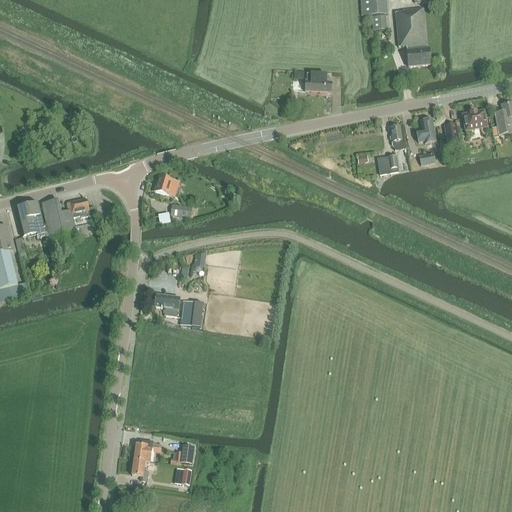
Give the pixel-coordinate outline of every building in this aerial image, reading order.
[(384,16),(383,0),(360,0),(362,17),(384,16)] [(408,49),(408,51),(406,52),(407,68),(430,66),(429,49),(428,49),(424,9),(402,11),(402,13),(395,14),(398,48),(406,47),(406,49),(408,49)] [(385,30),(384,17),(372,18),(374,32),(385,30)] [(306,83),(305,93),(331,94),(331,83),(330,83),(331,76),(307,76),(307,83),(306,83)] [(503,113),(495,114),(499,136),(511,133),(511,123),(511,120),(511,104),(501,106),(503,113)] [(471,114),(463,116),(466,132),(487,128),(484,112),(476,113),(471,114)] [(435,143),(431,120),(420,122),(421,132),(415,133),(417,144),(423,143),(424,145),(435,143)] [(444,127),(448,144),(459,142),(456,125),(444,127)] [(400,128),(390,129),(393,149),(394,149),(395,152),(406,150),(405,144),(403,145),(400,128)] [(419,157),(421,167),(435,164),(433,154),(419,157)] [(396,157),(377,160),(380,177),(394,175),(398,174),(398,171),(398,170),(396,157)] [(168,197),(173,181),(159,177),(154,192),(168,197)] [(58,201),(42,205),(47,227),(49,237),(51,247),(78,241),(73,219),(80,218),(80,219),(89,217),(91,223),(97,221),(95,209),(89,210),(86,200),(70,204),(70,206),(67,207),(68,213),(61,215),(58,201)] [(38,205),(16,210),(23,240),(37,236),(38,240),(49,237),(47,227),(44,228),(38,205)] [(190,218),(192,209),(172,206),(171,215),(190,218)] [(6,227),(0,228),(0,292),(18,289),(9,254),(13,253),(6,227)] [(25,254),(22,240),(15,241),(19,256),(25,254)] [(204,269),(206,254),(195,256),(194,268),(204,269)] [(174,300),(174,299),(157,297),(155,308),(165,309),(165,317),(177,319),(180,301),(174,300)] [(181,327),(192,329),(195,305),(195,304),(184,303),(181,327)] [(203,306),(195,305),(192,329),(200,329),(203,306)] [(136,446),(134,461),(145,463),(150,463),(151,453),(152,448),(153,444),(141,443),(140,447),(136,446)] [(182,454),(180,466),(192,467),(194,450),(183,448),(182,454)] [(134,461),(132,477),(142,478),(141,482),(147,483),(148,474),(143,473),(145,463),(134,461)] [(243,485),(243,464),(226,465),(226,478),(230,478),(230,486),(243,485)] [(184,472),(182,486),(190,488),(192,473),(184,472)]
